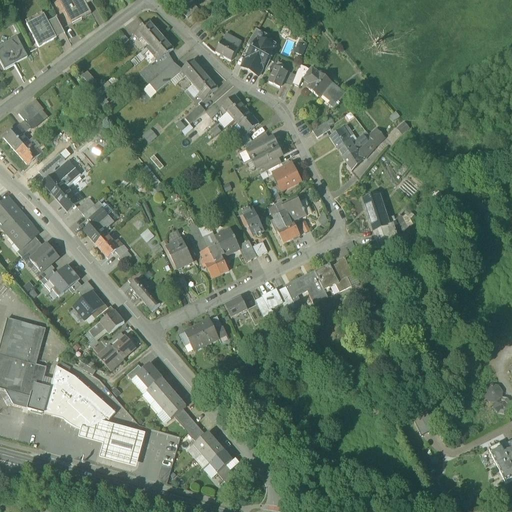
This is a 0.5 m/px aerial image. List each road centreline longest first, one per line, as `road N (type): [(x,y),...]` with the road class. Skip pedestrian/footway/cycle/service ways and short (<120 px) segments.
road 1 (residential): [(149,0),(236,83),(280,107),(341,228),(332,241),(148,334)]
road 2 (residential): [(272,511),(271,477),(148,334)]
road 3 (residential): [(148,334),(0,170)]
road 4 (secondary): [(209,511),(0,454)]
road 5 (residential): [(0,114),(148,0)]
